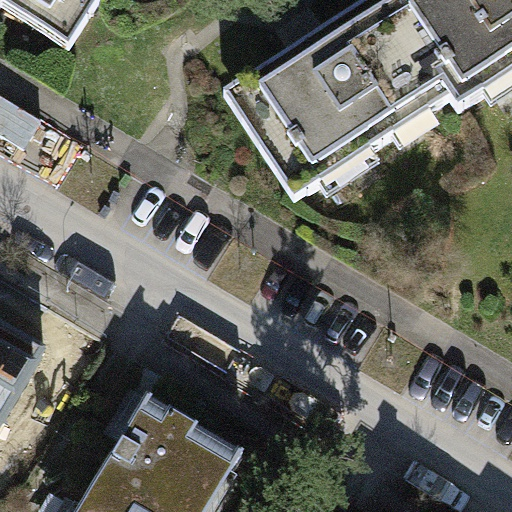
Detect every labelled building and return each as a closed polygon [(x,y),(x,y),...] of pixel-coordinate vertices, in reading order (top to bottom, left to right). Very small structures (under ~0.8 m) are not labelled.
[(114,0),(0,0),(0,16),(75,63),(114,0)] [(472,125),(511,98),(511,0),(430,0),(402,19),(464,112),(472,125)] [(304,217),(464,112),(402,19),(393,6),(234,111),(304,217)] [(0,430),(48,353),(0,323),(0,430)] [(233,511),(258,471),(150,408),(89,511),(233,511)]
